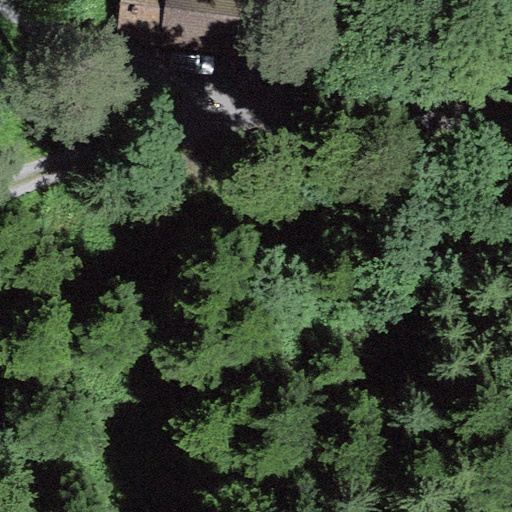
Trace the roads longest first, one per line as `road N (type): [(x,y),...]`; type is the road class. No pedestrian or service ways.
road 1 (track): [(233,113),(511,121)]
road 2 (track): [(233,113),(71,43),(3,0)]
road 3 (track): [(0,184),(233,113)]
